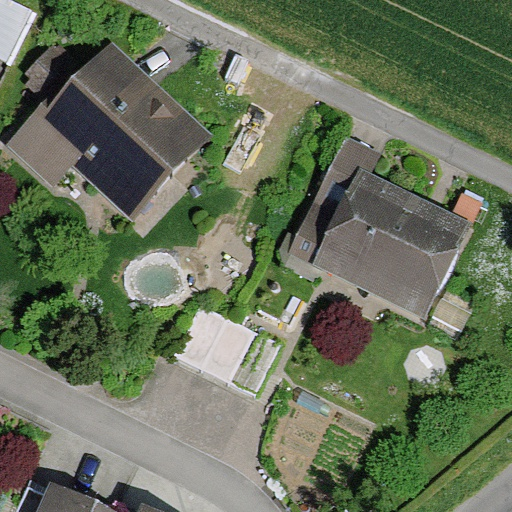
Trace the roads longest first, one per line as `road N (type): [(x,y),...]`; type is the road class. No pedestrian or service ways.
road 1 (unclassified): [(511,181),(141,0)]
road 2 (residential): [(0,366),(224,486),(256,511)]
